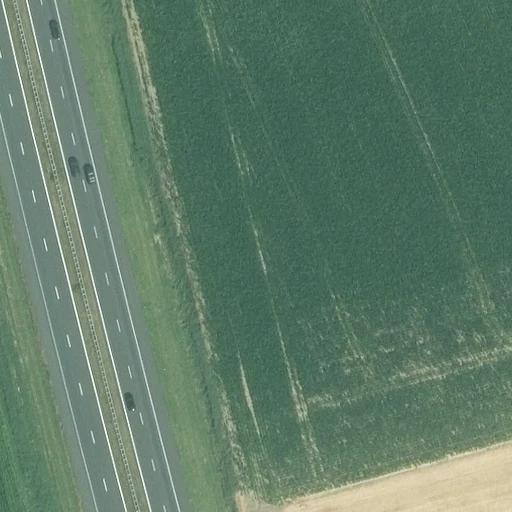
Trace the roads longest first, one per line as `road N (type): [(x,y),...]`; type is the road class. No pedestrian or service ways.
road 1 (motorway): [(164,511),(39,0)]
road 2 (motorway): [(0,56),(112,511)]
